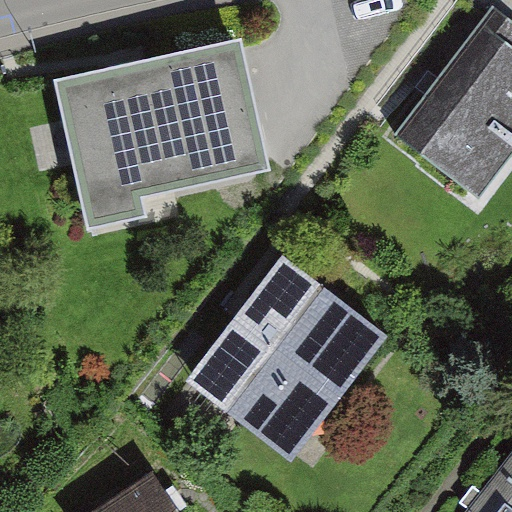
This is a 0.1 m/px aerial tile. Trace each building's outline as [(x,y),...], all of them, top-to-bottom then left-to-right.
[(511,171),(511,38),(483,16),(390,136),(484,209),(511,171)] [(263,148),(238,42),(82,78),(107,184),(263,148)] [(41,130),(44,169),(77,167),(74,127),(41,130)] [(395,334),(289,252),(227,330),(185,384),(290,467),(395,334)] [(511,511),(511,458),(470,511),(511,511)] [(174,511),(169,503),(150,474),(92,511),(174,511)]
